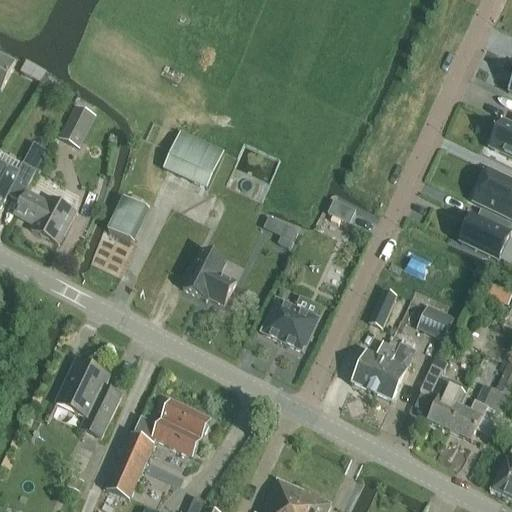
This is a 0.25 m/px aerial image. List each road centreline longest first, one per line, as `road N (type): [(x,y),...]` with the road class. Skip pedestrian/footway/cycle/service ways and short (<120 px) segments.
road 1 (residential): [(304,416),(494,0)]
road 2 (tertiary): [(304,416),(0,259)]
road 3 (tertiary): [(491,511),(304,416)]
road 4 (track): [(89,511),(161,342)]
